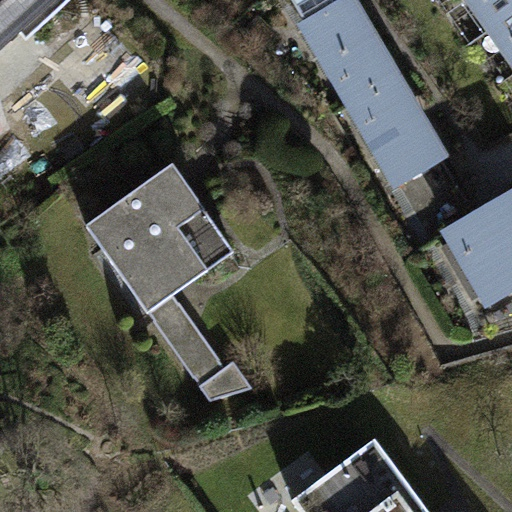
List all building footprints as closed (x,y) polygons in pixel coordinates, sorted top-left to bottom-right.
[(0,0),(0,49),(62,0),(0,0)] [(363,0),(344,0),(301,24),(394,190),(451,158),(363,0)] [(511,0),(461,0),(511,73),(511,0)] [(162,168),(82,222),(199,396),(227,377),(173,298),(226,262),(162,168)] [(511,199),(442,236),(483,313),(511,297),(511,199)] [(411,511),(356,435),(262,502),(269,511),(411,511)]
